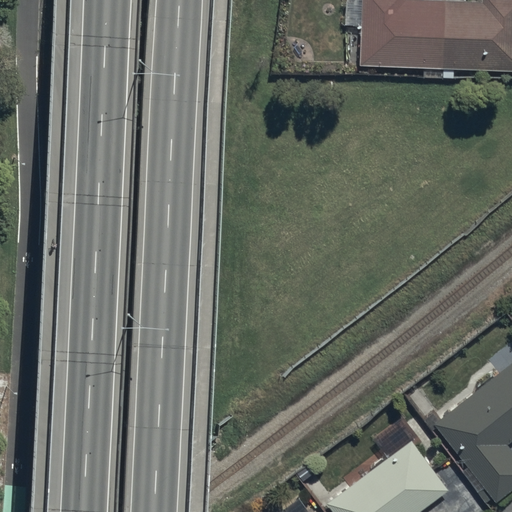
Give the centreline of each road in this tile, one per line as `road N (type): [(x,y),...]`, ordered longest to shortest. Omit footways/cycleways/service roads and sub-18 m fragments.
road 1 (secondary): [(176,0),(146,511)]
road 2 (secondary): [(72,511),(100,0)]
